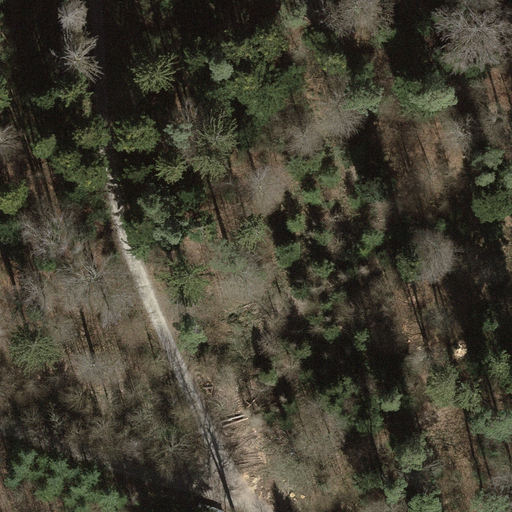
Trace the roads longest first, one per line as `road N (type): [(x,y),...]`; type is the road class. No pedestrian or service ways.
road 1 (track): [(224,488),(214,445),(124,240),(104,133),(96,0)]
road 2 (track): [(168,346),(120,304),(0,162)]
road 3 (track): [(224,488),(182,486),(0,432)]
